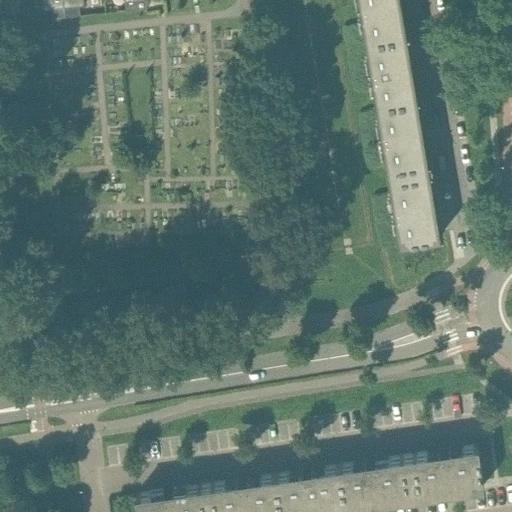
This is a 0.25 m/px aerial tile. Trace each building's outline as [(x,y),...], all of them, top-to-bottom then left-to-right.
[(42,0),(43,8),(52,7),(53,17),(53,18),(65,17),(63,6),(62,0),(42,0)] [(62,0),(63,6),(65,17),(80,15),(79,4),(84,4),(83,0),(62,0)] [(124,0),(125,10),(146,8),(144,0),(124,0)] [(398,0),(360,0),(400,239),(443,232),(442,231),(438,232),(398,0)] [(477,443),(136,492),(138,511),(266,511),(481,481),(482,486),(483,486),(477,443)]
